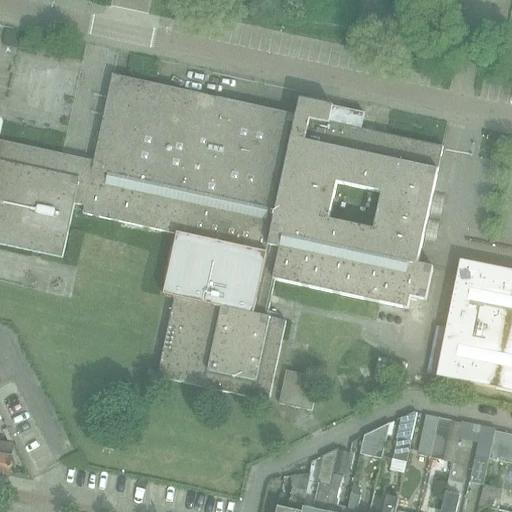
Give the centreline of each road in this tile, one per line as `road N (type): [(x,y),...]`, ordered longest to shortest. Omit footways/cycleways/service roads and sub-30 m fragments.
road 1 (unclassified): [(511,114),(0,10)]
road 2 (residential): [(249,511),(262,470),(402,404),(511,425)]
road 3 (residential): [(62,463),(0,354)]
